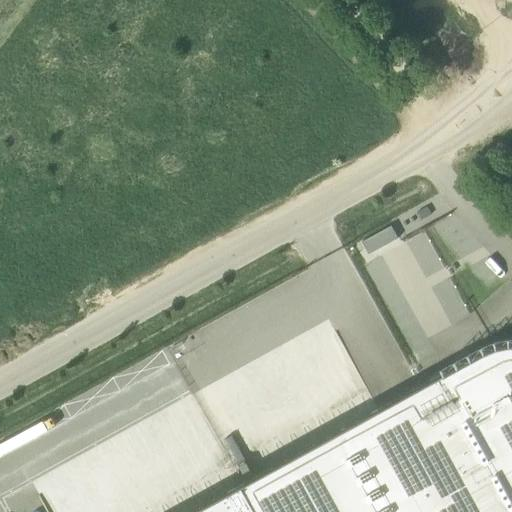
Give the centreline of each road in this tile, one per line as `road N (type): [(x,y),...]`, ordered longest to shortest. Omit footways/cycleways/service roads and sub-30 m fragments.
road 1 (unclassified): [(0,379),(451,133)]
road 2 (unclassified): [(451,133),(440,110),(339,0)]
